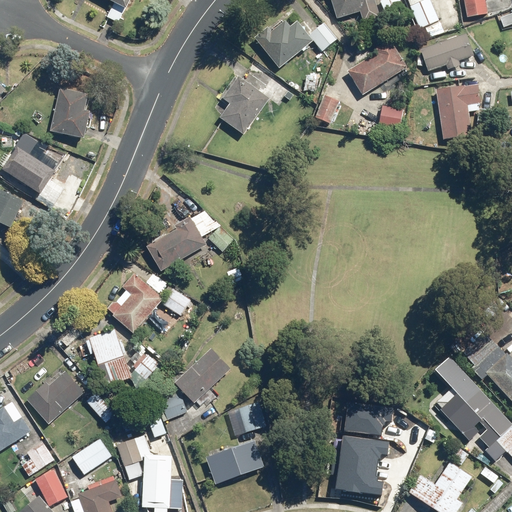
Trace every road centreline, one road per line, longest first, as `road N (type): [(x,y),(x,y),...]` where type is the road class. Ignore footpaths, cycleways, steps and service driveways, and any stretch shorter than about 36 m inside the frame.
road 1 (tertiary): [(162,83),(88,249),(0,336)]
road 2 (residential): [(3,2),(162,83)]
